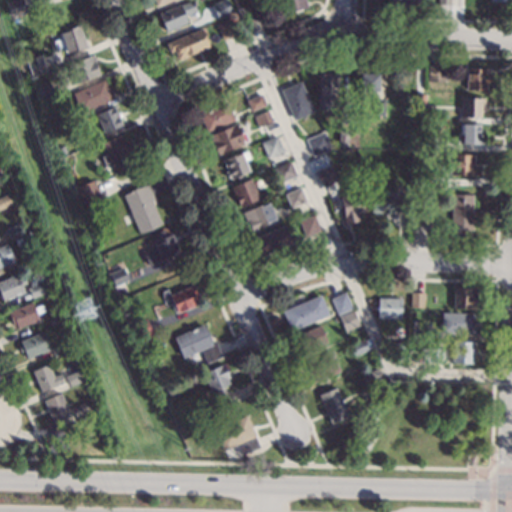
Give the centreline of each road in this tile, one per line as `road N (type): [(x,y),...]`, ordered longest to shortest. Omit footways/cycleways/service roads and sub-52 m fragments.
road 1 (primary): [(511,492),(0,479)]
road 2 (residential): [(296,435),(115,0)]
road 3 (residential): [(511,40),(316,38),(155,102)]
road 4 (residential): [(511,266),(345,263),(236,294)]
road 5 (residential): [(511,266),(510,511)]
